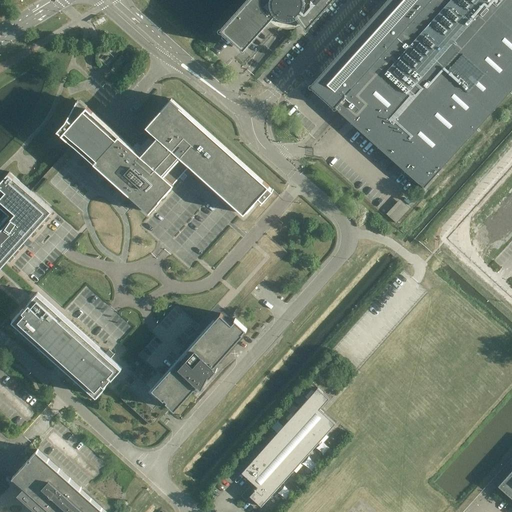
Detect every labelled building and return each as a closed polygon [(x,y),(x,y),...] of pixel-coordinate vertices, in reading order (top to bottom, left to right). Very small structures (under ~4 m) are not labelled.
[(246,0),(221,29),(237,44),(243,50),(277,12),(280,14),(284,16),(288,17),(292,16),(296,14),(302,23),(306,28),(331,0),(246,0)] [(511,0),(387,0),(369,20),(482,122),(511,89),(511,0)] [(369,20),(311,85),(424,187),(482,122),(369,20)] [(123,55),(113,66),(118,70),(127,59),(123,55)] [(269,186),(171,98),(164,107),(146,127),(158,137),(141,155),(94,113),(87,106),(84,110),(77,103),(78,101),(77,101),(66,121),(58,131),(73,144),(103,171),(134,200),(149,213),(174,185),(173,184),(179,177),(183,181),(187,176),(184,173),(190,166),(244,215),(259,198),(262,201),(261,203),(273,190),(273,189),(272,189),(269,186)] [(137,141),(134,146),(142,152),(151,142),(148,139),(142,146),(137,141)] [(174,185),(149,213),(134,200),(103,171),(73,144),(31,191),(41,200),(15,228),(19,232),(15,237),(10,233),(0,244),(0,309),(12,321),(22,310),(23,310),(29,304),(28,303),(38,292),(105,353),(109,349),(114,354),(115,353),(115,354),(111,358),(122,368),(112,379),(111,378),(106,385),(153,427),(164,415),(171,406),(166,402),(167,400),(165,398),(164,400),(152,389),(182,356),(179,353),(183,349),(186,352),(221,313),(232,323),(235,320),(234,319),(235,319),(231,315),(256,287),(260,282),(287,252),(267,233),(254,223),(279,195),(273,190),(261,203),(262,201),(259,198),(244,215),(190,166),(184,173),(187,176),(183,181),(179,177),(173,184),(174,185)] [(0,182),(0,185),(1,187),(3,188),(0,190),(0,204),(10,213),(1,223),(1,222),(0,223),(0,244),(10,233),(15,237),(19,232),(15,228),(41,200),(31,191),(9,172),(0,182)] [(0,190),(3,188),(1,187),(0,188),(0,223),(1,222),(1,223),(10,213),(0,204),(0,190)] [(105,353),(38,292),(28,303),(29,304),(23,310),(22,310),(12,321),(97,396),(106,385),(111,378),(112,379),(122,368),(111,358),(115,354),(115,353),(114,354),(109,349),(105,353)] [(221,313),(186,352),(183,349),(179,353),(182,356),(152,389),(164,400),(165,398),(167,400),(166,402),(171,406),(175,410),(198,384),(202,388),(209,376),(210,377),(217,369),(214,366),(243,333),(246,329),(246,330),(247,329),(235,318),(235,319),(234,319),(235,320),(232,323),(221,313)] [(250,496),(261,507),(304,460),(302,458),(311,448),(313,450),(336,424),(320,409),(330,398),(318,387),(285,424),(287,426),(278,436),(276,434),(262,449),(265,451),(256,461),(253,459),(241,473),(253,483),(245,491),(250,495),(250,496)] [(107,511),(37,449),(30,457),(31,458),(30,460),(29,459),(12,477),(24,487),(17,494),(37,511),(107,511)] [(511,469),(497,485),(511,498),(511,469)]
